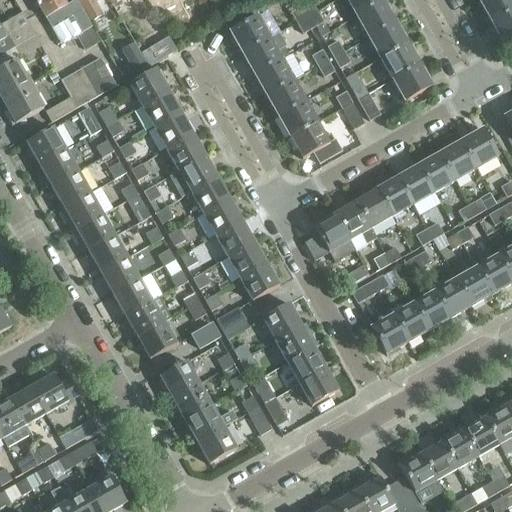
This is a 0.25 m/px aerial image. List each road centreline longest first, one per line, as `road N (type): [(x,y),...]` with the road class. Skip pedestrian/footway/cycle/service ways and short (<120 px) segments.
road 1 (residential): [(272,206),(480,91)]
road 2 (residential): [(385,413),(272,206)]
road 3 (residential): [(185,511),(77,319)]
road 4 (residential): [(210,511),(385,413)]
road 5 (residential): [(77,319),(0,184)]
road 6 (residential): [(272,206),(201,74)]
road 7 (residential): [(385,413),(511,340)]
